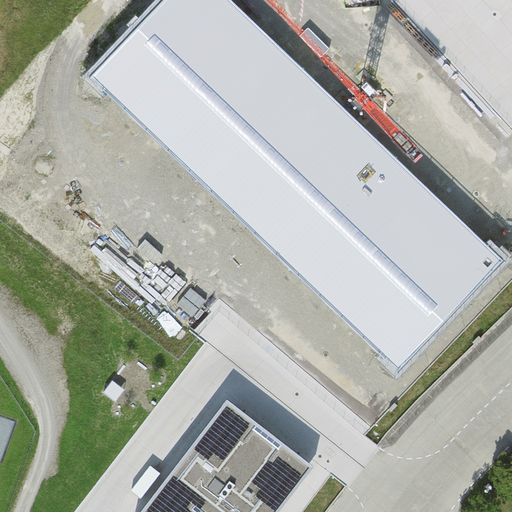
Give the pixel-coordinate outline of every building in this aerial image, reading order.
[(166,0),(93,75),(396,370),(504,259),(237,0),(166,0)] [(511,285),(367,436),(382,449),(426,397),(511,311),(511,285)] [(114,381),(104,393),(117,402),(126,391),(114,381)] [(228,401),(142,511),(280,511),(315,467),(228,401)] [(0,414),(0,452),(5,454),(16,419),(0,414)] [(332,475),(304,511),(329,511),(348,488),(332,475)]
